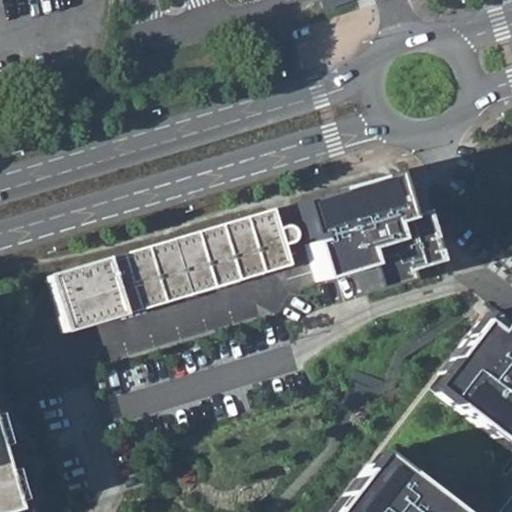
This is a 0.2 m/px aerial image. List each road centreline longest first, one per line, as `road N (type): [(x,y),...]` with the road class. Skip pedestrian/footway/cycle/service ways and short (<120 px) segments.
road 1 (secondary): [(0,238),(390,126)]
road 2 (secondary): [(373,66),(348,89),(0,197)]
